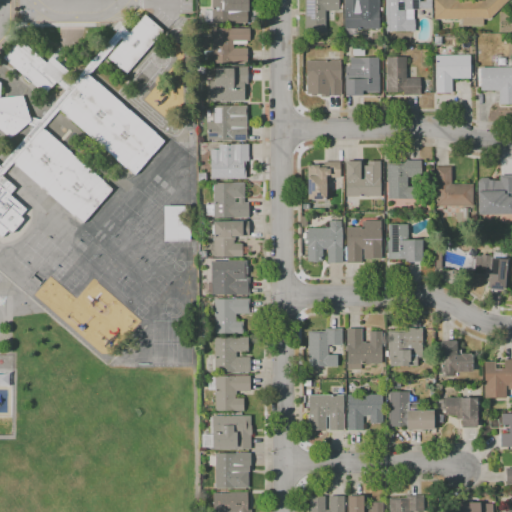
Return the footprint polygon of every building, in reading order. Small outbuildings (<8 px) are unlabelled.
[(247,23),(212,23),(212,22),(204,22),(204,10),(212,10),(212,0),(249,0),(249,11),(247,11),(247,23)] [(305,32),(305,0),(339,0),(339,11),(325,11),(325,32),(305,32)] [(357,35),(346,35),(346,30),(344,30),(344,0),(379,0),(379,29),(357,29),(357,35)] [(414,31),(386,31),(386,15),(385,15),(385,0),(419,0),(419,2),(426,2),(426,0),(432,0),(432,8),(419,8),(419,10),(413,10),(413,19),(414,19),(414,31)] [(508,0),(489,19),(483,19),(484,26),(462,26),(462,19),(434,20),(434,0),(508,0)] [(129,33),(145,15),(163,31),(126,74),(107,58),(123,40),(129,33)] [(0,164),(34,126),(28,125),(12,138),(11,138),(30,121),(29,117),(40,120),(66,90),(58,83),(62,77),(71,84),(121,26),(129,33),(123,40),(121,39),(89,76),(87,75),(58,108),(59,110),(43,129),(42,128),(13,162),(14,163),(2,176),(1,175),(0,176),(0,164)] [(212,63),(212,62),(203,63),(203,51),(212,50),(212,29),(250,28),(250,41),(246,41),(247,44),(234,44),(234,48),(247,48),(248,62),(212,63)] [(58,83),(56,82),(47,93),(46,93),(44,94),(3,58),(19,39),(62,77),(58,83)] [(452,93),(435,93),(435,55),(470,55),(470,65),(473,65),(473,76),(470,76),(470,79),(452,79),(452,93)] [(362,96),(345,96),(345,94),(343,94),(343,81),(345,81),(345,66),(350,66),(350,57),(379,57),(379,93),(362,93),(362,96)] [(420,95),(403,95),(403,92),(386,92),(386,57),(406,57),(406,78),(420,78),(420,95)] [(341,96),(329,96),(329,97),(321,97),(320,95),(316,95),(316,96),(310,96),(310,94),(306,94),(306,76),(306,60),(341,60),(341,96)] [(511,104),(499,104),(499,91),(480,91),(480,67),(500,67),(500,60),(511,60),(511,104)] [(197,74),(197,66),(205,65),(205,74),(197,74)] [(231,102),(227,102),(227,101),(210,101),(210,81),(214,81),(214,78),(215,78),(215,69),(231,68),(231,67),(247,67),(248,84),(244,84),(244,100),(231,100),(231,102)] [(89,76),(96,82),(97,81),(123,105),(128,110),(129,110),(156,133),(155,134),(164,141),(135,175),(126,167),(125,168),(66,117),(67,116),(59,110),(58,108),(87,75),(89,76)] [(11,138),(10,139),(0,130),(0,82),(1,83),(0,98),(23,96),(29,117),(30,121),(11,138)] [(207,141),(206,122),(212,122),(212,105),(247,105),(247,125),(248,125),(248,141),(207,141)] [(43,129),(45,131),(45,130),(104,181),(103,182),(112,189),(83,223),(74,215),(74,216),(47,193),(48,192),(42,187),(41,188),(15,165),(16,164),(14,163),(13,162),(42,128),(43,129)] [(246,179),(227,179),(227,178),(210,178),(210,149),(219,149),(219,144),(248,144),(248,157),(249,157),(249,161),(245,161),(246,179)] [(416,199),(388,200),(388,181),(386,181),(386,164),(404,163),(404,161),(421,160),(421,177),(407,177),(407,186),(416,186),(416,199)] [(380,197),(346,197),(345,161),(360,161),(360,176),(364,176),(364,166),(367,166),(367,161),(380,161),(380,197)] [(308,200),(307,165),(319,165),(324,165),(324,162),(339,162),(340,178),(326,178),(327,199),(308,200)] [(473,206),(435,206),(435,167),(451,167),(451,184),(473,184),(473,206)] [(198,181),(198,173),(206,173),(206,181),(198,181)] [(2,176),(16,188),(9,195),(26,209),(20,216),(23,219),(22,220),(23,221),(12,233),(11,233),(8,231),(2,238),(0,236),(0,176),(1,175),(2,176)] [(490,180),(499,180),(499,175),(511,175),(511,214),(478,215),(478,182),(481,178),(487,178),(490,180)] [(248,218),(214,218),(214,216),(206,216),(206,205),(213,205),(213,183),(244,183),(244,203),(248,202),(248,218)] [(187,241),(186,206),(162,206),(162,241),(187,241)] [(242,257),(214,257),(213,235),(212,235),(212,225),(213,225),(213,221),(238,221),(238,220),(246,219),(246,221),(249,221),(249,236),(235,236),(235,240),(234,240),(234,244),(242,244),(242,257)] [(342,263),(327,263),(327,249),(322,249),(322,262),(317,262),(312,262),(308,262),(307,240),(305,240),(305,233),(307,233),(307,228),(329,228),(329,221),(341,221),(341,228),(342,228),(342,247),(344,247),(344,260),(342,260),(342,263)] [(361,263),(347,263),(347,260),(344,260),(344,247),(346,247),(346,227),(362,227),(362,221),(381,221),(381,259),(363,259),(363,249),(361,249),(361,263)] [(422,261),(405,261),(405,260),(387,260),(387,224),(407,224),(407,240),(422,240),(422,261)] [(503,291),(489,289),(489,287),(488,287),(488,280),(483,279),(484,275),(473,274),(474,270),(467,269),(468,258),(475,259),(475,256),(480,256),(480,255),(491,256),(490,257),(492,258),(493,252),(506,253),(506,259),(507,260),(504,289),(503,289),(503,291)] [(249,295),(211,295),(211,261),(246,261),(246,267),(247,267),(247,274),(246,274),(246,278),(249,278),(249,295)] [(243,334),(214,334),(214,312),(205,312),(205,302),(214,302),(214,299),(249,299),(249,314),(236,314),(236,322),(243,322),(243,334)] [(417,366),(390,366),(390,359),(388,359),(388,349),(388,330),(405,330),(405,327),(410,327),(410,328),(422,328),(422,357),(417,357),(417,366)] [(361,370),(347,370),(347,329),(362,328),(362,342),(366,342),(366,343),(369,343),(369,332),(381,331),(382,364),(361,364),(361,370)] [(308,367),(307,331),(325,331),(325,329),(342,329),(342,345),(328,345),(328,354),(337,354),(337,367),(308,367)] [(250,372),(214,373),(214,338),(248,337),(248,351),(236,352),(236,357),(250,357),(250,372)] [(442,377),(442,372),(440,372),(440,343),(441,343),(441,341),(455,341),(455,342),(456,342),(457,355),(460,355),(460,354),(471,354),(471,355),(472,355),(473,372),(456,372),(455,371),(451,371),(452,377),(442,377)] [(506,398),(484,398),(484,384),(484,362),(495,362),(495,363),(504,363),(504,360),(511,360),(511,390),(508,390),(508,386),(506,386),(506,398)] [(244,411),(215,411),(215,389),(208,389),(208,377),(215,377),(215,375),(250,376),(250,391),(237,391),(237,395),(235,395),(235,398),(244,398),(244,411)] [(433,430),(406,430),(406,427),(389,426),(389,391),(409,391),(408,402),(419,402),(419,410),(433,410),(433,430)] [(363,430),(348,430),(347,395),(381,394),(382,423),(370,423),(370,415),(366,415),(366,416),(362,416),(363,430)] [(343,430),(329,430),(328,416),(325,416),(325,430),(309,430),(309,395),(343,395),(343,430)] [(477,428),(461,428),(461,419),(456,419),(456,416),(445,416),(445,410),(436,410),(437,398),(477,398),(477,428)] [(511,447),(500,448),(500,434),(503,434),(503,425),(501,425),(501,413),(511,413),(511,447)] [(212,450),(212,416),(251,416),(251,426),(251,436),(250,436),(250,450),(212,450)] [(248,488),(215,488),(215,453),(251,453),(251,467),(249,467),(249,472),(248,472),(248,488)] [(511,467),(503,468),(504,483),(511,483),(511,467)] [(251,511),(213,511),(213,493),(229,493),(229,492),(247,492),(247,510),(251,510),(251,511)] [(389,511),(389,499),(406,498),(406,496),(423,495),(423,511),(409,511),(389,511)] [(309,511),(309,496),(325,496),(325,510),(329,510),(329,496),(344,496),(344,511),(309,511)] [(348,511),(348,496),(363,496),(363,509),(371,509),(371,502),(383,502),(383,511),(348,511)] [(493,511),(451,511),(451,502),(479,502),(479,504),(493,504),(493,511)]
